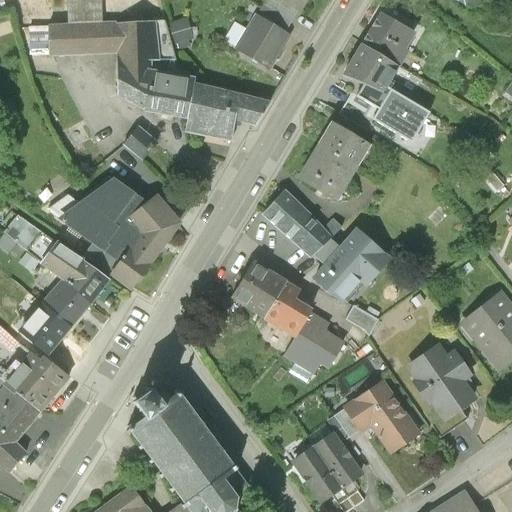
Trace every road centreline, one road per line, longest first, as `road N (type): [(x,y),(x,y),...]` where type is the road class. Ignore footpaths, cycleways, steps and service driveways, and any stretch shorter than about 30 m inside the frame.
road 1 (residential): [(155,333),(364,0)]
road 2 (residential): [(296,511),(155,333)]
road 3 (residential): [(39,511),(155,333)]
road 4 (residential): [(403,511),(511,446)]
